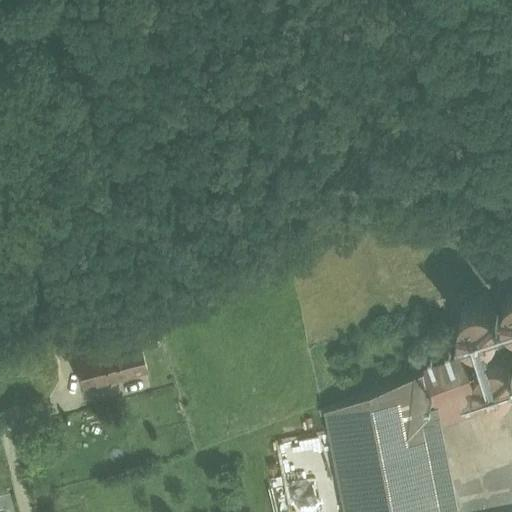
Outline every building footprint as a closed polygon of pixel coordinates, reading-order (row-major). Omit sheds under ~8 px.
[(145,286),(130,290),(136,312),(151,308),(145,286)] [(488,291),(481,290),(475,292),(469,296),(465,302),(463,308),(463,315),(465,321),(470,326),(475,329),(481,331),(488,330),(494,328),(498,324),(502,318),(503,312),(502,306),(500,299),(495,294),(488,291)] [(138,332),(72,349),(81,382),(146,364),(138,332)] [(504,346),(497,345),(490,347),(484,351),(480,356),(478,363),(479,370),(481,376),(485,381),(491,384),(497,385),(503,385),(509,382),(511,379),(511,350),(510,349),(504,346)] [(466,351),(329,405),(351,511),(414,511),(465,503),(449,419),(480,409),(466,351)]
